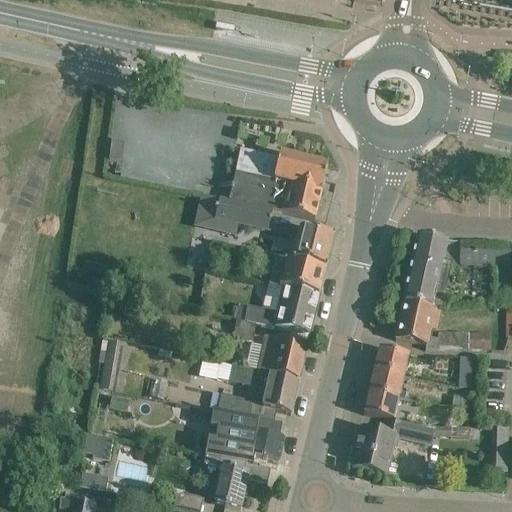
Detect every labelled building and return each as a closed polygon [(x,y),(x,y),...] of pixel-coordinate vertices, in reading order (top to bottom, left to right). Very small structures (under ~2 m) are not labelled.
[(383,8),(384,0),(352,0),(352,3),(383,8)] [(511,0),(437,0),(437,2),(477,9),(511,15),(511,0)] [(216,25),(215,31),(233,35),(235,30),(216,25)] [(112,144),(109,163),(122,165),(125,146),(112,144)] [(235,176),(228,205),(229,205),(240,207),(272,214),(281,216),(314,224),(326,167),(278,156),(273,177),(262,175),(260,182),(235,176)] [(218,203),(214,223),(235,228),(232,243),(280,253),(283,238),(297,242),(300,232),(285,229),(286,226),(270,222),(272,214),(240,207),(229,205),(228,205),(218,203)] [(326,271),(334,239),(300,231),(300,232),(297,242),(292,262),(326,271)] [(442,299),(448,275),(449,268),(443,267),(446,247),(447,246),(417,239),(403,306),(439,314),(443,315),(445,314),(448,300),(442,299)] [(459,269),(459,248),(446,247),(443,267),(449,268),(448,275),(459,274),(459,269)] [(459,248),(459,269),(509,270),(510,248),(459,247),(459,248)] [(325,275),(305,270),(255,258),(253,267),(273,272),(269,288),(282,291),(319,299),(325,275)] [(309,339),(319,299),(282,291),(276,317),(247,310),(244,323),(237,321),(236,323),(273,332),(274,330),(309,339)] [(492,310),(505,310),(511,310),(511,297),(492,297),(492,310)] [(214,304),(202,301),(200,314),(212,317),(214,304)] [(395,343),(425,350),(425,354),(468,354),(468,337),(438,337),(438,343),(429,341),(430,334),(434,335),(439,314),(403,306),(395,343)] [(252,345),(256,330),(237,325),(233,339),(252,345)] [(256,374),(279,379),(299,384),(307,348),(277,341),(276,344),(264,341),(256,374)] [(112,395),(121,347),(102,344),(98,366),(104,367),(99,393),(112,395)] [(374,375),(403,381),(408,359),(379,352),(374,375)] [(212,396),(208,412),(221,415),(247,420),(260,422),(262,412),(274,414),(288,417),(291,418),(298,386),(279,381),(235,371),(219,367),(216,382),(232,386),(266,394),(263,409),(250,406),(250,405),(221,399),(212,396)] [(398,403),(403,381),(374,375),(369,396),(398,403)] [(161,399),(164,383),(154,382),(151,397),(161,399)] [(457,391),(470,392),(470,384),(457,383),(457,391)] [(393,425),(398,403),(369,396),(364,418),(386,423),(393,425)] [(460,410),(469,411),(470,398),(461,398),(460,410)] [(469,411),(460,410),(460,423),(469,423),(469,411)] [(254,461),(277,467),(283,442),(279,441),(282,427),(273,425),(271,424),(260,422),(247,420),(221,415),(218,431),(244,437),(245,434),(251,435),(248,450),(208,443),(205,459),(246,466),(247,459),(254,461)] [(430,449),(432,440),(434,432),(418,431),(405,428),(393,425),(386,423),(383,437),(360,432),(351,470),(386,479),(395,441),(430,449)] [(490,467),(504,467),(503,429),(489,429),(490,467)] [(96,440),(92,462),(108,464),(112,443),(96,440)] [(223,469),(214,506),(224,508),(223,510),(232,511),(240,511),(247,483),(267,488),(270,474),(245,467),(246,466),(213,460),(205,459),(204,467),(218,470),(218,468),(223,469)] [(82,477),(80,491),(92,493),(94,479),(82,477)] [(173,508),(198,511),(200,498),(175,495),(173,508)] [(73,511),(91,511),(93,505),(75,502),(73,511)]
